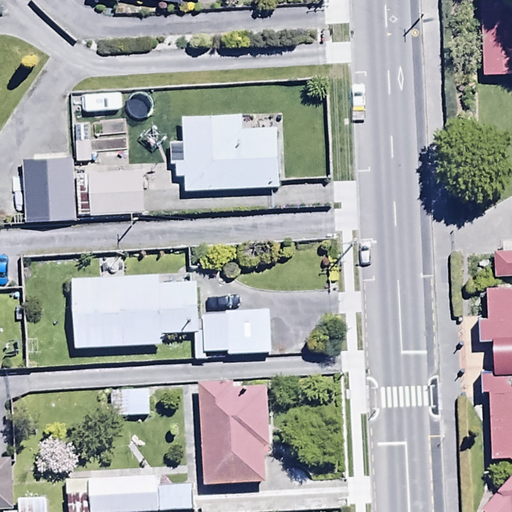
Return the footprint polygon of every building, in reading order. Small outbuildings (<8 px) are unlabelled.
[(87,0),(119,5),(119,0),(122,0),(180,8),(180,0),(87,0)] [(511,3),(478,4),(479,79),(511,78),(511,3)] [(182,181),(183,196),(276,193),(274,133),(238,134),(237,119),(181,120),(182,146),(165,146),(166,168),(173,168),(173,181),(182,181)] [(34,165),(21,165),(24,227),(72,225),(69,156),(34,158),(34,165)] [(88,177),(89,219),(145,218),(144,177),(88,177)] [(182,278),(71,281),(73,353),(161,350),(160,340),(197,338),(196,285),(182,285),(182,278)] [(511,511),(511,290),(492,290),(492,319),(481,319),(484,399),(495,399),(496,461),(511,460),(511,481),(484,511),(511,511)] [(205,363),(205,356),(227,356),(227,359),(269,359),(269,316),(223,316),(223,319),(201,319),(201,340),(193,340),(193,363),(205,363)] [(229,384),(197,385),(202,490),(261,487),(259,454),(269,453),(266,390),(229,392),(229,384)] [(147,393),(100,394),(101,422),(148,421),(147,393)] [(13,511),(12,463),(0,463),(0,511),(13,511)] [(156,480),(87,484),(88,511),(192,511),(191,487),(157,489),(156,480)]
